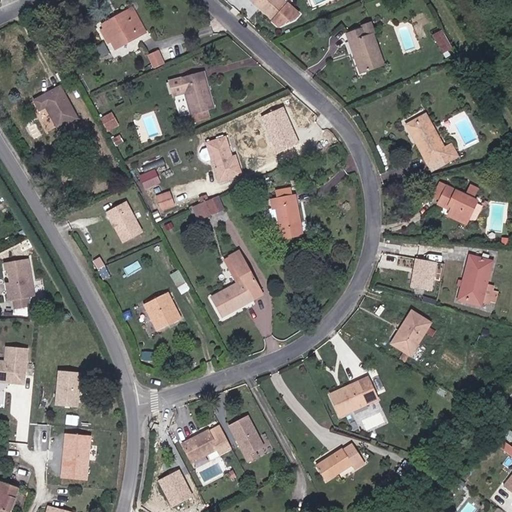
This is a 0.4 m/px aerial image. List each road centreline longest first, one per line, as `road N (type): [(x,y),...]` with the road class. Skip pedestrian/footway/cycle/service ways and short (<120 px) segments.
road 1 (residential): [(135,407),(282,359),(318,337),(346,310),(374,244),(377,205),(367,157),(328,107),(205,0)]
road 2 (tertiary): [(0,144),(126,365),(135,407)]
road 3 (track): [(406,511),(424,481),(511,396)]
